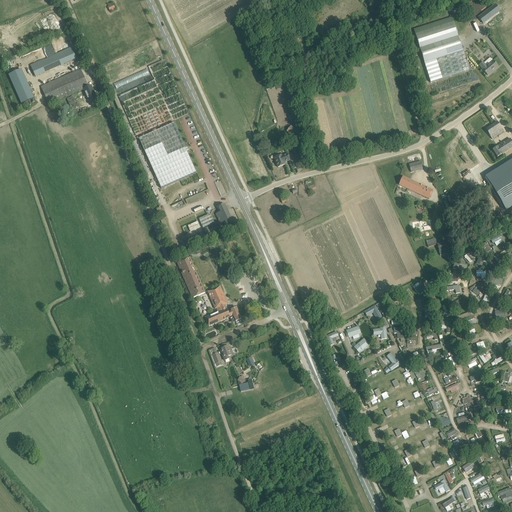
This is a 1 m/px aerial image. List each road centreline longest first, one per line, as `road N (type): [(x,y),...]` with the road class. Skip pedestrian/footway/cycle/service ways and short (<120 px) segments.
road 1 (track): [(63,0),(200,346)]
road 2 (primary): [(381,511),(240,200)]
road 3 (primary): [(240,200),(149,0)]
road 4 (unclassified): [(240,200),(424,142)]
road 5 (track): [(200,346),(257,511)]
road 6 (unclassified): [(424,142),(390,0)]
